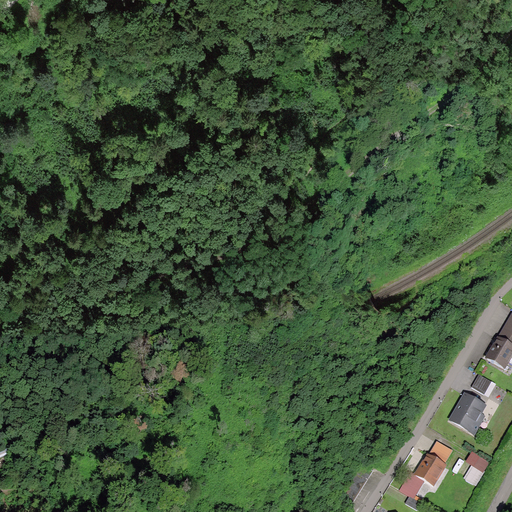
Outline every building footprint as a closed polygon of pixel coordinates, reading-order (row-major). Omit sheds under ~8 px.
[(511,313),(498,336),(511,343),(511,313)] [(511,343),(498,336),(485,357),(502,368),(508,358),(511,360),(511,343)] [(490,379),(477,371),(469,386),(482,393),(490,379)] [(483,404),(465,393),(450,417),(472,431),(478,422),(473,419),(483,404)] [(451,448),(436,439),(427,453),(442,463),(451,448)] [(427,453),(426,453),(413,473),(431,485),(444,464),(442,463),(427,453)] [(467,465),(474,469),(466,481),(478,489),(493,467),(474,454),(467,465)] [(373,471),(360,463),(337,499),(350,507),(373,471)] [(417,488),(405,480),(400,488),(412,496),(417,488)] [(420,502),(408,494),(404,501),(415,509),(420,502)]
